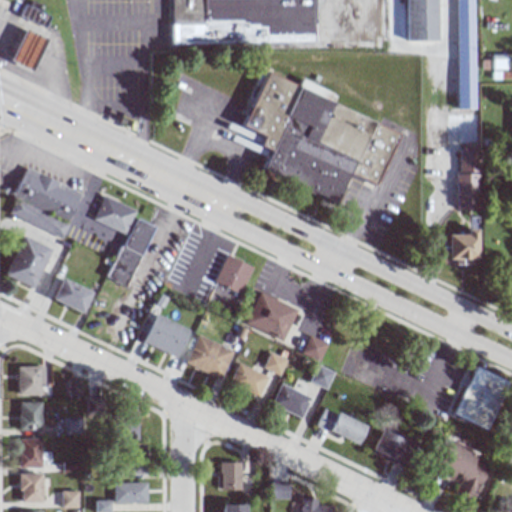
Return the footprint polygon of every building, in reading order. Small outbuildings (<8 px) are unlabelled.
[(6,0),(12,0),(9,9),(4,6),(6,0)] [(18,4),(23,6),(26,0),(38,5),(35,11),(44,16),(38,27),(13,14),(18,4)] [(164,44),(164,24),(165,24),(164,0),(316,0),(316,3),(311,3),(311,19),(309,19),(310,42),(227,42),(227,44),(164,44)] [(401,40),(400,0),(430,0),(431,40),(401,40)] [(468,0),(469,108),(453,108),(451,0),(468,0)] [(19,28),(41,38),(25,70),(4,59),(19,28)] [(511,53),(491,54),(491,70),(511,69),(511,53)] [(263,71),(293,86),(297,78),(328,93),(324,101),(394,135),(370,185),(345,173),(339,185),(341,186),(331,206),(295,188),(296,186),(258,167),(262,158),(259,157),(263,150),(254,145),(258,136),(236,125),(263,71)] [(454,151),(476,151),(476,172),(454,172),(454,151)] [(6,196),(20,167),(74,193),(61,222),(6,196)] [(451,210),(450,175),(474,174),(475,209),(451,210)] [(98,196),(130,211),(119,235),(87,220),(98,196)] [(63,225),(55,239),(3,213),(10,198),(63,225)] [(131,219),(148,227),(119,287),(99,277),(114,246),(117,247),(131,219)] [(442,235),(454,235),(454,232),(459,232),(459,235),(461,235),(461,230),(465,230),(471,230),(471,260),(463,260),(464,265),(449,265),(449,260),(442,260),(442,254),(436,254),(436,241),(442,241),(442,235)] [(0,267),(15,236),(43,250),(25,290),(0,277),(0,267)] [(208,282),(221,255),(247,268),(235,295),(208,282)] [(55,279),(85,294),(74,315),(45,300),(55,279)] [(239,324),(255,292),(292,311),(277,342),(239,324)] [(149,305),(155,295),(162,299),(156,309),(149,305)] [(136,343),(149,315),(183,331),(170,359),(136,343)] [(178,363),(191,335),(226,352),(213,380),(178,363)] [(295,354),(304,336),(321,345),(313,363),(295,354)] [(256,369),(263,353),(280,361),(273,377),(256,369)] [(221,385),(231,364),(261,378),(251,399),(221,385)] [(471,364),(504,380),(481,428),(448,411),(471,364)] [(11,365),(38,365),(38,383),(35,383),(35,393),(12,393),(11,365)] [(303,382),(310,366),(327,374),(319,390),(303,382)] [(62,378),(74,378),(75,394),(62,394),(62,378)] [(263,403),(273,382),(304,396),(294,417),(263,403)] [(97,413),(80,414),(79,397),(97,396),(97,413)] [(13,400),(35,400),(35,429),(12,429),(12,414),(13,414),(13,400)] [(308,424),(317,407),(328,413),(330,410),(359,424),(350,442),(323,429),(322,431),(308,424)] [(106,410),(132,410),(132,438),(106,439),(106,410)] [(58,416),(75,416),(75,433),(58,434),(58,416)] [(365,447),(375,427),(392,435),(394,432),(412,441),(399,468),(365,451),(367,448),(365,447)] [(14,437),(35,437),(35,452),(35,462),(35,466),(13,466),(13,452),(14,452),(14,437)] [(427,471),(443,438),(472,452),(469,457),(482,464),(472,485),(473,485),(466,500),(447,491),(455,476),(453,475),(454,473),(450,470),(445,480),(427,471)] [(116,443),(140,443),(140,473),(116,473),(116,443)] [(212,472),(212,461),(234,461),(234,488),(214,489),(214,472),(212,472)] [(56,471),(56,462),(72,463),(72,471),(56,471)] [(36,472),(36,501),(15,501),(15,489),(12,489),(10,489),(10,483),(12,483),(12,473),(36,472)] [(107,482),(141,481),(141,502),(107,502),(107,482)] [(264,481),(283,481),(283,498),(264,498),(264,481)] [(55,490),(72,490),(72,507),(55,507),(55,490)] [(295,497),(311,498),(311,504),(327,505),(326,511),(294,511),(295,508),(294,508),(294,503),(295,497)] [(89,511),(89,500),(105,500),(104,511),(89,511)] [(215,511),(215,502),(239,502),(239,511),(215,511)]
